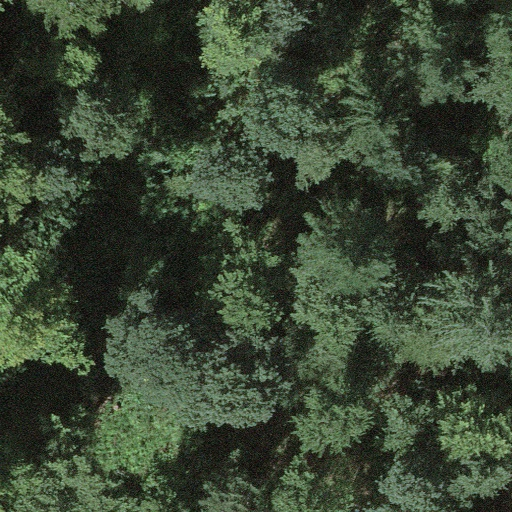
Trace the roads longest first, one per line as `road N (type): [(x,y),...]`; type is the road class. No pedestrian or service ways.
road 1 (track): [(233,0),(226,50),(121,403),(46,511)]
road 2 (track): [(511,291),(400,455),(335,511)]
